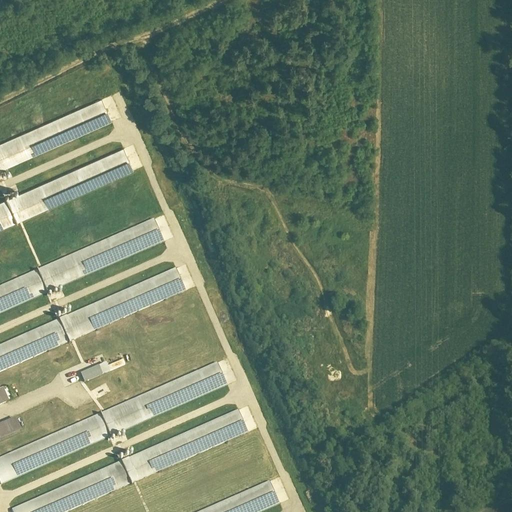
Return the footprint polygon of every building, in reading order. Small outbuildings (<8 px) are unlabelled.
[(102,92),(0,136),(0,164),(113,116),(102,92)] [(125,142),(0,196),(0,225),(135,166),(125,142)] [(158,208),(0,277),(0,305),(168,232),(158,208)] [(179,259),(0,337),(0,365),(190,283),(179,259)] [(221,354),(0,450),(0,479),(232,378),(221,354)] [(80,376),(83,384),(115,373),(112,364),(80,376)] [(0,393),(0,407),(10,404),(5,391),(0,393)] [(242,401),(4,504),(7,511),(51,511),(252,425),(242,401)] [(0,426),(0,441),(0,442),(23,434),(19,420),(0,426)] [(272,471),(178,511),(243,511),(283,495),(272,471)]
